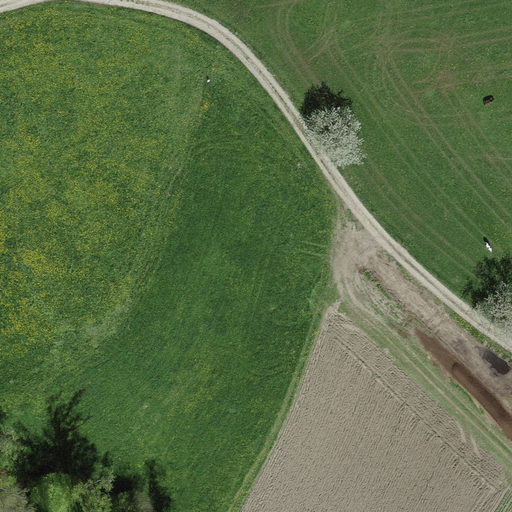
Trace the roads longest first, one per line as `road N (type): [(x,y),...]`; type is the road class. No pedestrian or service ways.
road 1 (track): [(511,343),(382,237),(233,41),(202,20),(129,0)]
road 2 (track): [(223,511),(296,356),(382,237)]
